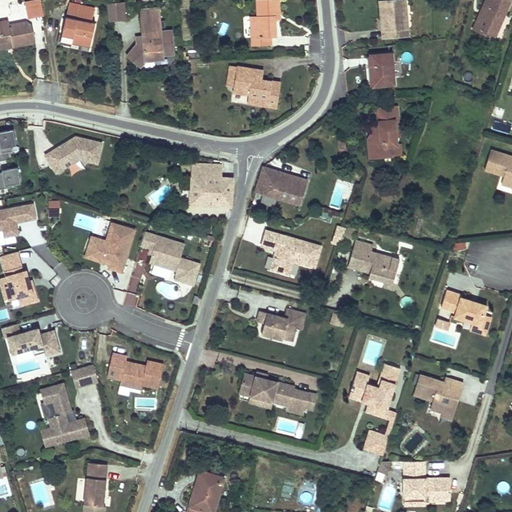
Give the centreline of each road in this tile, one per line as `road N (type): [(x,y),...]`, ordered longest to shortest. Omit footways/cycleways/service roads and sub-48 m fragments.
road 1 (residential): [(252,147),(238,215),(143,511)]
road 2 (residential): [(252,147),(35,105),(0,107)]
road 3 (residential): [(327,0),(330,61),(321,97),(288,130),(252,147)]
